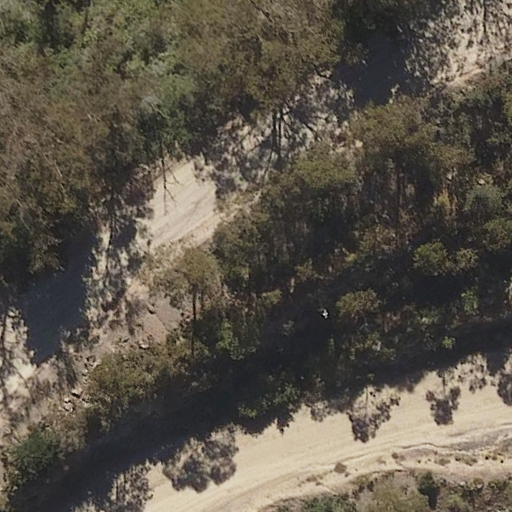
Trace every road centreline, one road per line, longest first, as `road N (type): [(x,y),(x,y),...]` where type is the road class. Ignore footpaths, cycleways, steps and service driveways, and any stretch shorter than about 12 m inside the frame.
road 1 (track): [(0,364),(67,289),(495,0)]
road 2 (track): [(137,511),(165,491),(342,423),(511,385)]
